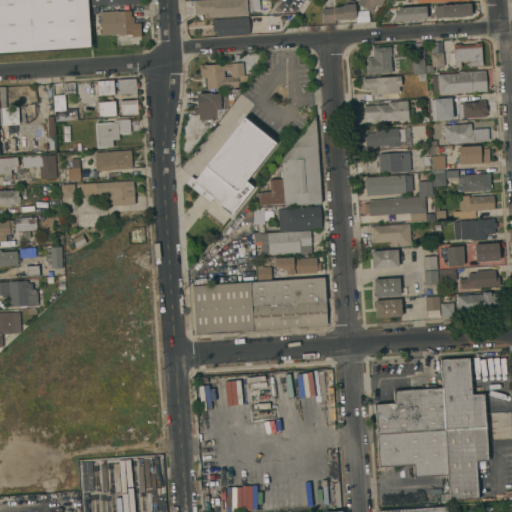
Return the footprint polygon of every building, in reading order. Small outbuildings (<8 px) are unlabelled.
[(0,0),(86,0),(90,47),(0,53),(0,0)] [(210,0),(246,0),(246,7),(247,7),(247,12),(247,16),(205,18),(204,14),(193,15),(193,1),(210,0)] [(382,0),(379,6),(375,4),(370,12),(356,4),(358,0),(382,0)] [(354,19),(334,20),(334,24),(322,25),(321,9),(332,9),(332,8),(342,7),(342,5),(354,4),(354,19)] [(471,16),(434,19),(433,7),(470,4),(471,16)] [(425,6),(426,20),(390,22),(399,8),(425,6)] [(99,12),(117,11),(117,12),(130,11),(131,17),(133,17),(134,24),(140,24),(141,37),(132,38),(132,35),(118,36),(118,35),(101,36),(99,12)] [(247,18),(249,35),(216,37),(216,32),(212,32),(211,21),(215,20),(247,18)] [(448,53),(453,53),(453,45),(460,44),(460,46),(473,45),(473,44),(480,43),(482,67),(476,67),(476,61),(474,61),(474,62),(461,63),(461,62),(460,62),(460,68),(455,68),(454,65),(449,65),(448,53)] [(390,47),(391,57),(390,57),(391,73),(367,74),(366,58),(372,58),(371,48),(390,47)] [(430,54),(442,53),(443,67),(431,67),(430,54)] [(424,73),(412,74),(411,60),(423,59),(424,73)] [(206,88),(205,78),(200,78),(200,75),(199,75),(199,65),(243,63),(243,76),(243,82),(238,87),(224,88),(207,89),(206,88)] [(486,92),(431,95),(430,76),(436,76),(436,75),(458,73),(458,72),(463,72),(463,73),(485,71),(486,92)] [(400,77),(400,87),(398,87),(398,94),(370,95),(369,89),(362,89),(361,79),(400,77)] [(135,83),(138,83),(139,89),(136,89),(136,94),(116,95),(116,91),(118,91),(118,81),(135,80),(135,83)] [(114,95),(111,95),(111,97),(107,98),(107,96),(97,96),(96,82),(113,81),(114,95)] [(64,95),(63,84),(74,84),(75,94),(64,95)] [(0,124),(0,108),(1,108),(0,95),(0,88),(5,88),(6,108),(18,107),(19,124),(0,124)] [(199,121),(199,115),(194,115),(194,109),(197,109),(196,94),(211,93),(211,95),(219,94),(220,110),(216,110),(216,120),(199,121)] [(54,112),(53,96),(64,95),(65,110),(76,109),(77,120),(55,121),(55,112),(54,112)] [(452,119),(431,120),(430,99),(450,98),(452,119)] [(110,102),(110,100),(113,100),(113,102),(115,102),(116,116),(98,118),(97,103),(110,102)] [(137,104),(140,104),(140,110),(137,110),(138,115),(120,116),(119,101),(137,100),(137,104)] [(408,121),(397,121),(374,122),(374,119),(364,120),(364,106),(387,105),(387,102),(396,102),(396,101),(407,101),(408,121)] [(485,102),(486,117),(458,119),(457,104),(461,104),(461,103),(485,102)] [(275,143),(245,181),(253,187),(230,216),(219,207),(221,205),(213,199),(210,204),(184,183),(190,176),(195,180),(204,167),(204,166),(243,117),(275,143)] [(320,204),(283,206),(283,204),(258,206),(257,193),(269,192),(269,180),(281,179),(280,163),(315,118),(320,204)] [(94,124),(113,122),(113,121),(129,120),(130,133),(118,134),(119,140),(112,140),(112,148),(96,149),(94,124)] [(442,126),(470,124),(470,131),(472,131),(472,130),(487,129),(488,140),(473,141),(473,142),(447,144),(447,141),(445,141),(445,140),(443,140),(442,126)] [(410,147),(398,148),(398,147),(387,148),(387,145),(365,147),(364,133),(376,133),(376,130),(397,128),(397,130),(403,129),(403,128),(408,127),(410,147)] [(457,147),(479,146),(479,149),(488,148),(488,163),(458,165),(457,147)] [(95,172),(94,153),(131,150),(132,169),(95,172)] [(390,173),(390,172),(379,173),(378,154),(400,153),(409,152),(410,172),(390,173)] [(430,166),(429,166),(429,171),(423,171),(422,155),(429,154),(430,166)] [(56,178),(40,179),(39,167),(23,168),(22,157),(38,156),(55,155),(56,178)] [(444,155),(445,169),(432,170),(431,156),(444,155)] [(17,167),(16,167),(16,170),(11,170),(11,168),(10,168),(10,174),(0,174),(0,159),(16,158),(17,167)] [(71,159),(78,158),(80,180),(67,181),(66,169),(71,169),(71,159)] [(445,186),(433,187),(432,173),(444,172),(444,171),(457,170),(457,178),(444,178),(445,186)] [(489,173),(490,191),(460,193),(460,185),(457,185),(457,178),(463,178),(462,175),(489,173)] [(412,192),(404,192),(405,194),(365,196),(364,178),(411,175),(412,192)] [(133,181),(134,205),(108,207),(108,195),(80,196),(80,184),(133,181)] [(416,182),(431,181),(432,196),(417,197),(417,190),(416,182)] [(74,184),(75,197),(61,198),(60,185),(74,184)] [(0,191),(18,191),(18,197),(20,197),(20,203),(18,203),(18,205),(11,205),(11,207),(5,207),(5,205),(0,205),(0,191)] [(474,211),(474,218),(452,219),(452,211),(459,210),(458,196),(468,196),(468,197),(493,196),(493,210),(474,211)] [(364,214),(363,204),(368,204),(368,201),(424,198),(425,214),(431,214),(432,221),(409,223),(409,214),(369,216),(369,214),(364,214)] [(319,206),(321,228),(279,232),(277,210),(319,206)] [(253,222),(253,209),(271,208),(271,211),(266,212),(266,211),(263,211),(263,220),(263,221),(253,222)] [(35,218),(36,230),(15,232),(14,219),(35,218)] [(452,222),(458,222),(493,219),(493,223),(495,223),(496,228),(494,229),(494,234),(485,235),(485,240),(471,241),(471,240),(453,241),(452,222)] [(0,241),(0,220),(8,220),(8,221),(12,221),(12,224),(14,224),(14,227),(12,227),(13,234),(9,234),(9,235),(5,235),(6,241),(0,241)] [(409,224),(410,240),(411,246),(390,247),(390,241),(371,242),(370,227),(409,224)] [(310,231),(310,246),(299,246),(300,253),(268,255),(267,233),(310,231)] [(82,235),(86,244),(76,248),(72,240),(82,235)] [(473,245),(497,243),(498,261),(475,263),(473,245)] [(61,247),(62,268),(51,269),(50,261),(46,261),(46,254),(50,254),(50,252),(46,252),(46,249),(49,249),(49,247),(61,247)] [(461,247),(462,266),(446,267),(445,248),(461,247)] [(19,258),(19,249),(35,248),(35,257),(19,258)] [(17,265),(0,266),(0,250),(1,252),(16,251),(17,265)] [(397,250),(398,267),(372,269),(370,252),(397,250)] [(421,257),(436,256),(436,270),(422,271),(421,257)] [(277,268),(275,268),(274,259),(297,257),(297,259),(316,258),(316,263),(320,263),(320,271),(316,271),(317,273),(284,275),(284,271),(277,268)] [(39,276),(26,277),(25,267),(38,266),(39,276)] [(256,268),(257,268),(256,266),(261,266),(261,268),(270,267),(271,281),(257,281),(256,268)] [(452,270),(453,278),(439,279),(438,271),(452,270)] [(459,289),(458,279),(466,279),(466,277),(468,277),(467,274),(474,273),(474,271),(494,270),(494,277),(498,277),(499,287),(459,289)] [(423,272),(437,271),(437,285),(423,285),(423,272)] [(398,278),(400,296),(373,297),(372,280),(398,278)] [(192,287),(323,279),(326,325),(195,334),(192,287)] [(38,306),(25,306),(25,308),(19,308),(19,307),(7,307),(6,297),(1,298),(1,296),(0,296),(0,282),(27,281),(27,284),(32,284),(32,289),(37,289),(38,306)] [(482,294),(481,293),(489,292),(490,294),(496,294),(500,294),(501,301),(503,300),(504,306),(501,306),(501,310),(472,312),(472,314),(457,315),(456,300),(455,300),(455,297),(456,297),(456,296),(482,294)] [(424,298),(438,297),(439,311),(425,311),(424,298)] [(400,299),(401,317),(375,318),(374,301),(400,299)] [(452,303),(453,317),(441,318),(440,304),(447,304),(452,303)] [(20,333),(1,335),(2,348),(0,348),(0,313),(19,312),(20,333)] [(376,436),(374,405),(393,404),(392,391),(441,388),(439,360),(440,360),(468,358),(471,395),(483,394),(485,428),(487,462),(475,462),(478,499),(449,501),(447,476),(413,478),(412,465),(378,468),(376,436)]
